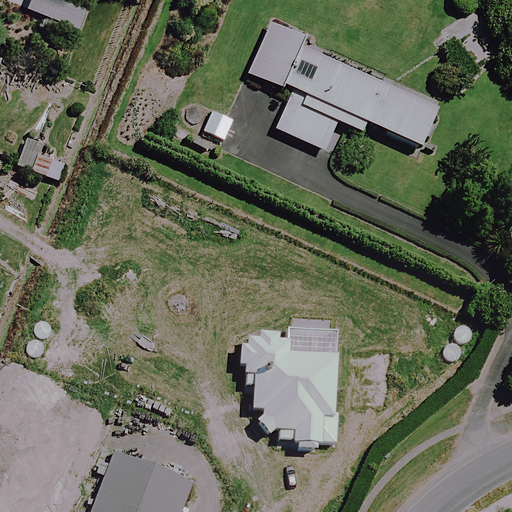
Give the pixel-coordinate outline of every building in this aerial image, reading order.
[(307,45),(271,29),(247,83),(289,101),(274,135),(323,157),(336,128),(361,139),(364,132),(418,156),(437,114),(303,54),(307,45)] [(233,124),(213,115),(204,135),(224,145),(233,124)] [(46,149),(27,142),(16,170),(58,186),(65,169),(42,160),(46,149)] [(105,232),(76,219),(65,245),(94,257),(105,232)] [(52,511),(82,440),(32,420),(0,499),(0,507),(11,511),(52,511)] [(93,511),(183,511),(193,488),(114,458),(93,511)]
